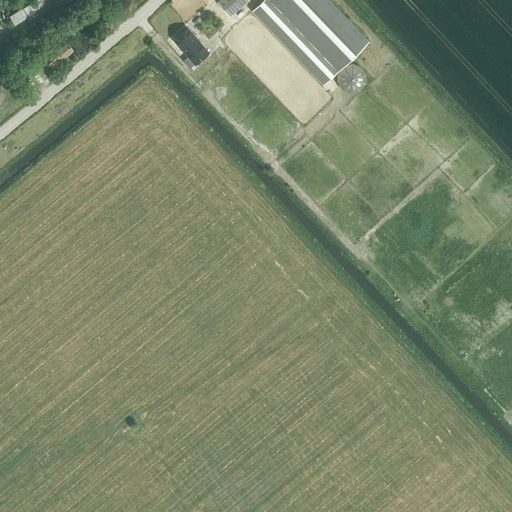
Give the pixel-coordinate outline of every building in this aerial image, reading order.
[(50,2),(48,0),(35,0),(21,10),(25,18),(26,18),(50,2)] [(219,0),(218,2),(230,16),(249,0),(248,0),(219,0)] [(262,0),(252,10),(323,84),(368,41),(329,0),(262,0)] [(63,22),(79,11),(72,2),(57,14),(63,22)] [(20,9),(9,16),(15,24),(25,18),(21,10),(20,9)] [(78,43),(92,31),(83,18),(76,22),(66,30),(78,43)] [(208,52),(187,28),(174,39),(194,64),(208,52)] [(36,60),(45,73),(74,50),(65,40),(57,47),(56,45),(36,60)] [(351,95),(370,79),(352,58),(333,75),(351,95)]
